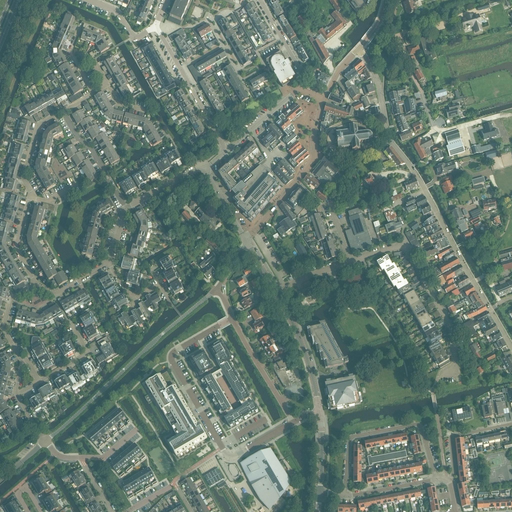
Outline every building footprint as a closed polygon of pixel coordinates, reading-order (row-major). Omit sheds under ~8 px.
[(178,0),(171,17),(172,18),(174,19),(177,20),(179,21),(181,22),(181,21),(189,0),(227,0),(237,4),(240,5),(242,0),(178,0)] [(322,45),(347,24),(337,13),(342,9),(336,0),(328,0),(336,11),(331,15),(337,22),(331,26),(329,24),(328,25),(329,27),(328,29),(327,28),(324,30),(322,29),(318,33),(320,35),(316,38),(317,39),(314,41),(311,37),(308,38),(323,65),(329,57),(322,45)] [(347,0),(346,1),(348,3),(354,11),(359,7),(357,5),(362,1),(361,0),(347,0)] [(359,7),(354,11),(357,15),(358,15),(367,8),(362,1),(357,5),(359,7)] [(407,15),(416,13),(412,1),(403,3),(407,15)] [(145,3),(142,8),(149,11),(151,6),(145,3)] [(277,4),(271,7),(274,12),(280,8),(277,4)] [(245,8),(243,10),(246,15),(248,14),(254,10),(251,5),(245,8)] [(280,8),(274,12),(277,17),(283,14),(285,13),(282,8),(280,9),(280,8)] [(254,10),(248,14),(250,19),(257,15),(254,10)] [(66,14),(64,19),(73,23),(74,21),(78,22),(79,20),(71,17),(71,15),(68,13),(67,15),(66,14)] [(139,16),(137,22),(141,24),(142,21),(145,22),(147,16),(140,14),(138,13),(137,15),(139,16)] [(250,19),(248,20),(251,25),(260,20),(257,15),(250,19)] [(285,29),(290,26),(285,18),(284,16),(278,19),(281,25),(282,25),(285,29)] [(466,19),(461,21),(464,30),(467,28),(468,28),(468,29),(469,28),(473,27),(474,30),(481,28),(479,25),(480,24),(478,16),(472,17),(472,16),(465,18),(466,19)] [(301,17),(297,19),(302,28),(306,26),(301,17)] [(64,19),(62,24),(75,30),(76,28),(72,26),(73,23),(64,19)] [(221,28),(228,24),(226,19),(218,23),(221,28)] [(260,20),(251,25),(254,30),(256,28),(262,25),(260,20)] [(62,24),(60,29),(69,33),(70,30),(74,32),(75,30),(62,24)] [(224,34),(232,30),(228,24),(221,28),(224,34)] [(85,30),(81,38),(86,40),(90,31),(87,30),(89,26),(86,25),(84,29),(85,30)] [(202,29),(206,36),(212,33),(208,25),(202,29)] [(259,33),(265,30),(262,25),(256,28),(259,33)] [(291,40),(296,37),(290,26),(285,29),(286,32),(289,37),(289,38),(291,40)] [(90,31),(86,40),(90,42),(96,29),(94,28),(92,32),(90,31)] [(60,29),(58,34),(71,39),(72,37),(68,35),(69,33),(60,29)] [(96,29),(90,42),(95,44),(99,35),(96,34),(98,30),(96,29)] [(201,39),(206,36),(202,29),(197,32),(201,39)] [(227,39),(235,35),(232,30),(224,34),(227,39)] [(259,33),(257,35),(260,39),(262,38),(268,35),(265,30),(259,33)] [(58,34),(56,38),(65,42),(66,39),(70,41),(71,39),(58,34)] [(99,35),(95,44),(96,45),(104,40),(105,38),(104,37),(102,38),(101,37),(102,35),(101,34),(99,35)] [(231,45),(238,41),(235,35),(227,39),(231,45)] [(262,38),(260,39),(263,45),(265,43),(271,40),(268,35),(262,38)] [(177,46),(189,40),(186,41),(183,36),(182,36),(181,37),(180,38),(177,39),(175,41),(174,41),(177,46)] [(296,50),(302,47),(296,37),(291,40),(294,45),(293,45),(296,50)] [(426,62),(436,59),(429,37),(420,40),(426,62)] [(56,38),(54,43),(67,48),(68,46),(64,45),(65,42),(56,38)] [(104,40),(96,45),(98,49),(110,42),(109,40),(105,42),(104,40)] [(180,51),(189,46),(187,44),(190,42),(189,40),(177,46),(180,51)] [(234,50),(241,46),(238,41),(231,45),(234,50)] [(110,42),(98,49),(101,54),(109,49),(108,46),(111,44),(110,42)] [(54,43),(52,48),(61,52),(62,49),(66,50),(67,48),(54,43)] [(150,43),(140,49),(143,54),(153,48),(150,43)] [(253,43),(252,44),(256,52),(262,48),(260,46),(256,48),(253,43)] [(183,56),(192,51),(190,46),(189,47),(189,46),(180,51),(183,56)] [(237,55),(244,51),(241,46),(234,50),(237,55)] [(410,55),(419,52),(417,46),(408,49),(410,55)] [(304,63),(309,60),(302,47),(296,50),(296,51),(297,51),(301,58),(304,63)] [(61,52),(52,48),(52,58),(53,58),(61,53),(61,52)] [(153,48),(143,54),(145,53),(147,57),(145,58),(146,58),(155,52),(153,48)] [(192,51),(183,56),(186,61),(195,56),(192,51)] [(217,54),(221,61),(227,58),(222,51),(217,54)] [(240,61),(247,57),(244,51),(237,55),(240,61)] [(155,52),(146,58),(148,62),(158,57),(155,52)] [(61,53),(53,58),(55,62),(65,57),(64,55),(63,55),(61,53)] [(281,53),(267,61),(269,66),(270,66),(282,88),(289,84),(287,80),(290,79),(292,73),(288,67),(290,66),(289,64),(287,61),(285,62),(283,58),(284,58),(281,53)] [(216,64),(221,61),(217,54),(212,57),(216,64)] [(105,66),(102,68),(103,70),(115,63),(112,58),(111,55),(105,59),(106,61),(104,63),(105,66)] [(65,57),(55,62),(58,67),(66,62),(65,59),(66,58),(65,57)] [(158,57),(148,62),(151,67),(160,61),(158,57)] [(210,67),(216,64),(212,57),(206,60),(210,67)] [(247,57),(240,61),(243,67),(250,63),(247,57)] [(412,61),(408,63),(412,70),(414,73),(418,82),(424,79),(419,70),(417,67),(417,68),(413,62),(416,61),(414,57),(411,58),(412,61)] [(205,70),(210,67),(206,60),(201,63),(205,70)] [(360,60),(352,67),(353,69),(359,76),(362,73),(362,74),(363,74),(367,80),(371,78),(366,69),(360,60)] [(160,61),(151,67),(153,71),(163,66),(160,61)] [(67,63),(59,68),(61,73),(74,66),(73,64),(69,66),(67,63)] [(115,63),(103,70),(104,72),(107,70),(109,72),(118,68),(115,63)] [(199,73),(205,70),(201,63),(195,66),(199,73)] [(74,66),(61,73),(64,77),(73,72),(71,70),(75,68),(74,66)] [(163,66),(153,71),(156,76),(165,70),(163,66)] [(226,76),(233,72),(230,67),(223,71),(226,76)] [(110,75),(107,77),(108,79),(120,72),(118,68),(109,72),(110,75)] [(346,74),(343,77),(348,81),(345,84),(348,90),(347,90),(354,101),(356,102),(360,99),(362,98),(354,86),(355,85),(352,81),(359,76),(353,69),(347,74),(346,74)] [(165,70),(156,76),(158,80),(168,74),(165,70)] [(313,70),(308,80),(314,83),(319,73),(313,70)] [(73,72),(64,77),(66,82),(79,75),(78,73),(74,75),(73,72)] [(120,72),(108,79),(109,81),(112,78),(114,81),(123,76),(120,72)] [(229,81),(236,77),(233,72),(226,76),(229,81)] [(319,73),(314,83),(325,89),(330,78),(319,73)] [(168,74),(158,80),(161,84),(170,79),(168,74)] [(260,77),(263,84),(268,81),(269,82),(272,81),(269,76),(267,77),(265,74),(260,77)] [(79,75),(66,82),(69,86),(78,81),(76,79),(80,77),(79,75)] [(115,83),(112,86),(113,87),(125,80),(123,76),(114,81),(115,83)] [(232,86),(239,82),(236,77),(229,81),(232,86)] [(260,77),(255,80),(258,86),(259,86),(263,83),(260,77)] [(170,79),(161,84),(163,89),(173,83),(170,79)] [(125,80),(113,87),(114,89),(118,87),(119,89),(119,90),(125,86),(127,85),(128,85),(125,80)] [(203,89),(210,85),(207,80),(200,84),(203,89)] [(251,86),(249,87),(252,93),(260,88),(259,86),(258,86),(255,80),(250,83),(251,86)] [(78,81),(69,86),(72,90),(84,83),(83,82),(79,84),(78,81)] [(235,92),(242,88),(239,82),(232,86),(235,92)] [(84,83),(72,90),(74,95),(77,94),(80,92),(83,90),(81,87),(85,85),(84,83)] [(173,83),(163,89),(166,93),(176,88),(173,83)] [(119,89),(116,91),(118,94),(117,94),(118,96),(130,89),(128,85),(127,85),(125,86),(119,90),(119,89)] [(206,95),(213,91),(210,85),(203,89),(206,95)] [(365,95),(375,92),(372,85),(363,88),(365,95)] [(331,94),(328,100),(341,105),(343,99),(345,95),(340,87),(339,90),(341,94),(340,96),(341,97),(341,98),(331,94)] [(238,97),(245,93),(242,88),(235,92),(238,97)] [(396,93),(389,94),(391,101),(395,100),(395,102),(398,102),(401,101),(400,98),(399,99),(398,95),(406,93),(405,89),(405,88),(397,89),(398,93),(396,93)] [(130,89),(118,96),(119,98),(120,98),(122,100),(127,97),(129,100),(136,96),(134,93),(133,94),(130,89)] [(445,90),(432,94),(433,100),(434,99),(434,101),(433,101),(432,105),(434,105),(436,104),(436,103),(441,102),(440,98),(446,96),(445,90)] [(62,91),(57,93),(65,107),(67,106),(64,101),(67,99),(62,91)] [(174,94),(172,96),(175,102),(185,96),(182,91),(174,95),(174,94)] [(213,91),(206,95),(209,100),(216,96),(213,91)] [(103,92),(94,97),(99,106),(108,101),(107,98),(110,96),(108,93),(104,95),(103,92)] [(52,93),(47,96),(54,108),(56,107),(54,103),(56,102),(57,102),(53,96),(52,93)] [(53,96),(57,102),(56,102),(58,104),(61,103),(64,108),(65,107),(57,93),(53,96)] [(245,93),(238,97),(241,104),(249,99),(245,93)] [(47,96),(43,98),(48,107),(50,105),(52,109),(54,108),(47,96)] [(185,96),(175,102),(176,104),(179,103),(181,106),(188,101),(185,96)] [(216,96),(209,100),(212,105),(219,101),(216,96)] [(43,98),(38,101),(46,113),(47,112),(45,108),(48,107),(43,98)] [(369,98),(358,102),(359,105),(361,104),(363,108),(371,105),(369,98)] [(395,100),(391,101),(392,110),(393,113),(394,115),(400,114),(398,104),(404,103),(406,115),(409,113),(414,112),(412,99),(401,101),(398,102),(395,102),(395,100)] [(38,101),(34,103),(39,112),(41,111),(44,114),(46,113),(38,101)] [(108,101),(99,106),(102,111),(114,103),(113,102),(110,104),(108,101)] [(188,101),(181,106),(184,111),(191,107),(188,101)] [(219,101),(212,105),(214,110),(222,106),(219,101)] [(34,103),(30,106),(37,118),(39,117),(36,114),(39,112),(34,103)] [(114,103),(102,111),(104,115),(113,110),(112,107),(115,105),(114,103)] [(296,104),(289,110),(296,118),(303,112),(301,110),(296,104)] [(326,104),(324,112),(329,114),(333,115),(335,116),(345,119),(345,117),(351,117),(354,109),(348,107),(347,110),(326,104)] [(449,110),(445,111),(447,119),(461,115),(458,104),(448,107),(449,110)] [(24,108),(21,110),(25,116),(27,115),(28,115),(30,117),(33,116),(35,119),(37,118),(30,106),(29,105),(24,108)] [(222,106),(214,110),(218,116),(225,112),(226,111),(223,105),(222,106)] [(191,107),(184,111),(187,116),(194,112),(191,107)] [(374,120),(373,116),(380,115),(379,107),(371,109),(372,114),(366,115),(367,120),(369,120),(369,121),(374,120)] [(113,110),(104,115),(111,120),(112,121),(114,111),(113,110)] [(125,114),(123,124),(128,125),(131,111),(130,110),(129,115),(125,114)] [(289,110),(282,116),(289,123),(292,121),(292,120),(296,118),(289,110)] [(81,111),(72,116),(73,119),(72,119),(74,121),(83,116),(81,111)] [(194,112),(187,116),(190,121),(197,117),(194,112)] [(321,122),(326,124),(327,122),(329,122),(331,118),(328,117),(329,114),(324,112),(321,122)] [(136,117),(133,126),(138,128),(142,114),(140,113),(138,117),(136,117)] [(406,115),(396,118),(400,128),(406,126),(406,124),(404,120),(411,117),(409,113),(406,115)] [(83,116),(74,121),(74,123),(76,123),(77,125),(88,119),(88,118),(86,120),(83,116)] [(281,122),(277,125),(288,137),(293,133),(295,131),(289,123),(282,116),(279,119),(281,122)] [(197,117),(190,121),(193,126),(191,127),(200,122),(197,117)] [(145,119),(143,129),(151,124),(152,122),(151,121),(150,122),(148,122),(147,121),(148,119),(147,118),(145,119)] [(88,119),(77,125),(80,124),(81,126),(77,128),(79,130),(91,123),(88,119)] [(21,121),(20,126),(30,129),(31,129),(31,127),(30,126),(31,123),(21,121)] [(200,122),(191,127),(194,133),(203,128),(200,122)] [(421,122),(412,126),(415,133),(423,130),(421,126),(423,125),(421,122)] [(91,123),(79,130),(80,132),(83,130),(85,133),(96,126),(93,127),(91,123)] [(48,130),(53,138),(63,133),(57,124),(48,130)] [(151,124),(143,129),(145,134),(158,126),(157,124),(153,126),(151,124)] [(273,150),(281,144),(278,141),(283,136),(273,124),(266,130),(269,133),(260,140),(264,144),(263,145),(267,149),(270,146),(273,150)] [(406,126),(400,128),(401,132),(408,130),(407,129),(408,128),(408,126),(407,124),(406,124),(406,126)] [(491,124),(484,126),(485,131),(482,132),(481,132),(482,134),(483,138),(484,141),(484,140),(496,137),(496,138),(495,135),(498,134),(497,130),(494,131),(493,128),(493,129),(491,124)] [(349,130),(336,131),(338,148),(351,147),(352,150),(360,149),(359,142),(367,141),(370,139),(372,137),(372,134),(370,132),(366,131),(357,132),(356,125),(349,126),(349,130)] [(96,126),(85,133),(88,131),(89,134),(85,136),(86,138),(99,131),(96,126)] [(158,126),(145,134),(148,138),(157,133),(155,130),(159,128),(158,126)] [(203,128),(194,133),(197,138),(206,133),(203,128)] [(44,135),(44,136),(53,138),(48,130),(44,135)] [(402,141),(412,137),(409,130),(399,134),(402,141)] [(457,130),(444,134),(447,142),(460,138),(457,130)] [(99,131),(86,138),(87,139),(91,137),(93,140),(95,139),(104,134),(104,133),(101,135),(99,131)] [(157,133),(148,138),(150,142),(163,135),(162,133),(158,135),(157,133)] [(288,137),(283,141),(289,148),(297,142),(298,141),(296,139),(297,138),(293,133),(288,137)] [(96,141),(93,143),(94,145),(107,138),(104,134),(95,139),(96,141)] [(16,135),(14,140),(25,143),(26,140),(27,141),(28,139),(17,136),(16,135)] [(163,135),(150,142),(153,147),(162,142),(160,139),(164,137),(163,135)] [(51,148),(53,138),(44,136),(41,145),(51,148)] [(107,138),(94,145),(95,147),(99,145),(100,148),(109,142),(107,138)] [(421,142),(419,138),(414,141),(416,144),(413,145),(421,160),(431,155),(428,148),(433,146),(429,138),(421,142)] [(448,146),(446,146),(449,157),(464,152),(460,138),(447,142),(448,146)] [(101,150),(98,152),(99,154),(112,147),(109,142),(100,148),(101,150)] [(289,148),(286,150),(293,158),(303,149),(302,148),(297,142),(289,148)] [(251,143),(247,147),(252,153),(252,154),(254,157),(255,155),(257,152),(258,152),(258,151),(257,150),(257,149),(251,143)] [(13,144),(12,149),(23,152),(24,150),(28,151),(28,148),(13,144)] [(48,158),(51,148),(41,145),(38,155),(48,158)] [(73,145),(64,150),(67,155),(79,148),(78,146),(74,148),(73,145)] [(112,147),(99,154),(100,156),(104,154),(107,159),(103,161),(104,163),(117,156),(113,150),(116,148),(115,145),(112,147)] [(441,149),(442,149),(442,148),(440,145),(431,148),(433,153),(441,149)] [(480,145),(472,147),(474,155),(487,151),(486,146),(481,148),(480,145)] [(384,169),(395,167),(405,164),(391,146),(383,153),(390,161),(382,164),(384,169)] [(247,147),(242,151),(248,157),(247,158),(250,161),(251,159),(249,156),(252,154),(252,153),(247,147)] [(79,148),(67,155),(69,160),(72,158),(78,154),(76,152),(80,150),(79,148)] [(12,149),(10,154),(26,158),(26,156),(22,155),(23,152),(12,149)] [(293,158),(288,161),(295,169),(309,156),(303,149),(293,158)] [(169,151),(164,154),(166,157),(172,167),(177,164),(171,154),(169,151)] [(176,151),(171,154),(177,164),(182,161),(182,160),(176,151)] [(242,151),(238,155),(243,161),(243,162),(245,165),(246,163),(244,160),(247,158),(248,157),(242,151)] [(435,162),(443,159),(440,151),(432,154),(435,162)] [(491,152),(485,154),(487,160),(489,159),(497,157),(496,152),(495,151),(492,152),(491,152)] [(78,154),(72,158),(74,162),(87,155),(86,153),(82,156),(80,153),(78,154)] [(9,159),(9,160),(20,163),(21,160),(25,161),(26,158),(10,154),(10,155),(11,155),(9,159)] [(45,168),(48,158),(38,155),(36,165),(45,168)] [(87,155),(74,162),(77,167),(80,166),(86,162),(84,159),(88,157),(87,155)] [(238,155),(233,159),(239,165),(243,162),(243,161),(238,155)] [(117,156),(104,163),(105,165),(109,163),(110,165),(113,164),(114,166),(120,162),(119,161),(119,160),(117,156)] [(312,174),(319,179),(318,180),(331,190),(334,192),(345,172),(333,161),(326,156),(321,162),(322,163),(312,174)] [(166,157),(160,160),(168,173),(173,170),(172,167),(166,157)] [(233,159),(217,173),(230,193),(231,191),(238,186),(229,176),(240,166),(239,165),(233,159)] [(9,160),(8,164),(9,165),(23,168),(24,166),(19,165),(20,163),(9,160)] [(86,162),(80,166),(82,170),(95,163),(93,161),(90,163),(88,160),(86,162)] [(160,160),(155,163),(162,176),(168,173),(160,160)] [(286,186),(292,180),(290,177),(295,173),(283,161),(277,166),(278,168),(274,172),(286,186)] [(445,165),(436,167),(437,171),(438,171),(439,175),(446,174),(446,173),(460,169),(458,162),(446,165),(445,165)] [(95,163),(82,170),(85,174),(93,169),(92,167),(96,165),(95,163)] [(153,164),(147,167),(153,177),(159,174),(153,164)] [(146,165),(141,168),(142,170),(148,181),(153,177),(147,167),(146,165)] [(238,186),(231,191),(232,191),(236,197),(233,200),(237,204),(235,206),(236,207),(235,207),(239,210),(239,209),(243,213),(242,215),(245,218),(246,217),(248,219),(248,220),(251,223),(254,219),(256,217),(259,214),(259,213),(261,211),(264,208),(268,203),(269,203),(274,197),(276,194),(276,195),(279,191),(281,189),(279,187),(279,186),(269,177),(270,175),(260,166),(249,176),(238,186)] [(45,168),(36,173),(42,182),(50,177),(45,168)] [(93,169),(85,174),(87,179),(100,172),(99,170),(95,172),(93,169)] [(8,170),(7,174),(20,178),(21,176),(17,175),(18,172),(8,170)] [(142,170),(137,173),(144,186),(150,183),(148,181),(142,170)] [(242,170),(237,174),(242,180),(247,175),(242,170)] [(100,172),(87,179),(90,183),(99,178),(97,176),(101,173),(100,172)] [(137,173),(131,176),(139,189),(144,186),(137,173)] [(308,175),(303,180),(309,184),(311,182),(311,181),(311,180),(312,181),(313,179),(308,175)] [(373,189),(378,184),(370,176),(365,181),(369,186),(368,187),(371,190),(372,189),(373,189)] [(450,176),(441,180),(443,184),(442,185),(444,191),(444,192),(445,194),(454,191),(450,182),(452,181),(450,176)] [(50,177),(42,182),(47,191),(56,186),(50,177)] [(130,177),(124,180),(132,194),(137,190),(130,177)] [(311,182),(309,184),(316,189),(321,184),(313,179),(312,181),(311,180),(311,181),(311,182)] [(407,190),(418,186),(415,179),(404,183),(407,190)] [(5,180),(4,184),(21,189),(21,187),(17,185),(18,182),(15,182),(8,180),(5,180)] [(124,180),(119,184),(121,187),(126,197),(132,194),(124,180)] [(4,184),(3,189),(15,193),(16,190),(20,191),(21,189),(4,184)] [(299,186),(285,203),(294,211),(293,213),(297,217),(304,209),(298,204),(308,193),(299,186)] [(197,190),(194,193),(200,201),(204,198),(197,190)] [(316,195),(316,196),(324,202),(327,197),(320,191),(316,195)] [(10,196),(9,201),(19,204),(19,201),(21,201),(21,199),(10,196)] [(413,197),(405,201),(407,206),(405,207),(408,213),(427,204),(428,204),(424,197),(416,201),(416,202),(415,202),(413,197)] [(99,207),(104,215),(112,211),(112,210),(115,208),(109,199),(106,201),(106,202),(99,207)] [(484,210),(495,208),(494,201),(482,202),(484,210)] [(282,228),(277,231),(281,237),(286,233),(286,234),(291,230),(292,231),(293,232),(295,230),(295,229),(294,228),(297,226),(294,221),(296,219),(294,215),(293,216),(284,203),(280,208),(288,219),(280,225),(282,228)] [(428,204),(420,208),(423,215),(425,214),(428,220),(431,218),(429,212),(431,211),(428,204)] [(136,214),(133,216),(134,219),(133,219),(134,221),(144,216),(141,211),(143,210),(141,206),(139,207),(136,209),(138,211),(138,213),(136,214)] [(35,207),(32,217),(42,220),(45,210),(42,209),(35,207)] [(102,216),(104,215),(99,207),(98,207),(93,214),(93,215),(102,218),(102,216)] [(210,217),(202,207),(195,213),(212,233),(221,225),(219,222),(218,220),(213,214),(210,217)] [(361,214),(359,208),(348,212),(350,218),(349,218),(352,229),(345,231),(349,244),(352,253),(372,247),(372,244),(362,214),(361,214)] [(473,219),(478,217),(481,215),(479,209),(470,213),(471,217),(473,219)] [(187,222),(191,218),(186,211),(181,215),(187,222)] [(391,213),(390,211),(384,213),(388,222),(396,218),(393,211),(391,213)] [(312,222),(323,218),(321,219),(320,216),(322,215),(321,213),(310,217),(312,222)] [(461,213),(452,216),(454,222),(458,220),(458,221),(460,220),(460,221),(464,220),(463,218),(461,213)] [(1,215),(0,219),(4,221),(13,223),(14,220),(15,221),(16,219),(5,216),(1,215)] [(100,227),(102,218),(93,215),(90,224),(100,227)] [(144,216),(134,221),(136,223),(137,223),(138,225),(146,220),(146,219),(144,216)] [(428,220),(424,223),(425,227),(436,221),(433,216),(431,218),(428,220)] [(32,217),(30,227),(39,230),(42,220),(32,217)] [(314,227),(322,224),(321,221),(323,220),(323,218),(312,222),(314,227)] [(146,220),(138,225),(138,226),(148,229),(148,228),(151,228),(151,223),(151,221),(149,219),(146,220)] [(458,221),(454,223),(457,228),(465,224),(467,223),(466,223),(468,222),(467,219),(464,220),(460,221),(460,220),(458,221)] [(425,227),(427,231),(438,225),(436,221),(425,227)] [(0,222),(0,227),(13,231),(13,229),(9,228),(10,225),(0,222)] [(416,222),(410,227),(413,231),(419,227),(416,222)] [(394,224),(390,225),(392,233),(396,231),(396,230),(402,228),(402,226),(401,223),(400,223),(394,225),(394,224)] [(97,237),(100,227),(90,224),(87,234),(97,237)] [(465,224),(457,228),(460,234),(468,230),(465,224)] [(392,233),(390,225),(386,226),(386,228),(380,230),(381,235),(388,233),(388,234),(392,233)] [(438,225),(427,231),(430,235),(441,230),(441,229),(440,230),(438,225),(439,225),(438,225)] [(0,227),(0,233),(7,235),(8,232),(12,233),(13,231),(0,227)] [(30,227),(27,237),(27,238),(37,241),(37,240),(39,230),(30,227)] [(317,237),(326,234),(325,231),(327,230),(326,228),(315,232),(317,237)] [(475,235),(472,229),(470,230),(463,234),(466,240),(473,237),(473,236),(475,235)] [(133,230),(132,232),(136,233),(136,236),(145,239),(145,238),(147,239),(148,234),(147,234),(133,230)] [(430,236),(428,236),(429,238),(430,237),(432,240),(432,239),(443,234),(441,230),(430,235),(429,235),(430,236)] [(409,232),(405,234),(407,237),(408,240),(410,242),(416,239),(414,236),(412,237),(411,235),(409,232)] [(94,246),(97,237),(87,234),(85,244),(94,246)] [(443,234),(432,239),(432,240),(434,244),(445,238),(443,234)] [(332,239),(333,239),(333,237),(319,242),(320,241),(321,246),(324,245),(327,244),(333,242),(332,239)] [(37,241),(27,238),(28,244),(29,247),(38,242),(37,241)] [(210,244),(212,246),(216,249),(219,246),(215,243),(209,238),(206,241),(210,244)] [(449,244),(448,242),(446,238),(436,243),(437,244),(437,245),(433,247),(434,250),(430,252),(423,255),(421,252),(417,255),(421,262),(439,253),(438,252),(450,247),(450,246),(449,244)] [(130,240),(130,242),(134,243),(133,245),(133,246),(140,248),(143,249),(144,244),(130,240)] [(38,242),(29,247),(33,254),(42,249),(38,242)] [(91,257),(94,246),(85,244),(82,254),(91,257)] [(125,247),(124,249),(138,253),(140,248),(133,246),(133,245),(130,245),(129,248),(125,247)] [(296,248),(301,256),(306,253),(301,245),(296,248)] [(0,248),(0,254),(8,249),(7,247),(6,248),(5,246),(0,248)] [(335,249),(336,249),(336,247),(326,250),(327,255),(336,252),(335,249)] [(442,252),(437,255),(440,260),(443,259),(446,258),(445,258),(443,259),(442,257),(444,256),(453,251),(451,247),(442,252)] [(8,249),(0,254),(0,257),(1,260),(10,255),(8,252),(9,251),(8,249)] [(42,249),(33,254),(38,263),(47,258),(42,249)] [(124,249),(124,251),(128,252),(127,255),(137,258),(138,253),(124,249)] [(511,269),(511,257),(511,256),(511,255),(511,250),(498,254),(503,272),(511,269)] [(446,258),(443,259),(445,263),(447,262),(447,260),(455,256),(453,251),(444,256),(445,258),(446,258)] [(206,257),(205,259),(206,260),(209,263),(216,257),(212,254),(207,258),(206,257)] [(10,255),(1,260),(4,264),(16,257),(15,255),(11,257),(10,255)] [(160,268),(173,261),(170,255),(157,263),(160,268)] [(383,256),(376,260),(377,263),(379,267),(390,261),(387,257),(386,255),(382,255),(383,256)] [(121,263),(135,266),(137,260),(122,256),(121,263)] [(16,257),(4,264),(6,268),(15,263),(13,261),(17,259),(16,257)] [(47,258),(38,263),(44,272),(52,267),(47,258)] [(456,258),(432,271),(428,273),(432,280),(459,265),(456,258)] [(206,260),(199,266),(202,269),(206,266),(209,263),(206,260)] [(163,274),(174,268),(176,266),(173,261),(160,268),(163,274)] [(390,261),(379,267),(382,272),(394,265),(392,266),(390,261)] [(15,263),(6,268),(9,273),(21,266),(20,264),(16,266),(15,263)] [(133,272),(135,266),(121,263),(119,269),(128,271),(133,272)] [(207,280),(215,272),(209,265),(201,273),(207,280)] [(394,265),(382,272),(384,271),(386,275),(396,269),(394,265)] [(21,266),(9,273),(11,277),(20,272),(18,270),(22,267),(21,266)] [(452,282),(453,282),(451,279),(463,272),(460,266),(437,279),(441,286),(446,283),(448,286),(444,288),(447,294),(455,289),(452,282)] [(52,267),(44,272),(49,281),(54,278),(53,278),(57,276),(57,275),(52,267)] [(164,281),(177,273),(174,268),(163,274),(161,275),(164,281)] [(396,269),(386,275),(389,279),(399,274),(396,269)] [(142,275),(133,272),(128,271),(126,277),(140,281),(142,275)] [(20,272),(11,277),(14,282),(26,274),(25,272),(21,275),(20,272)] [(55,280),(51,282),(52,284),(65,277),(62,272),(57,275),(57,276),(53,278),(54,278),(55,280)] [(167,286),(180,279),(177,273),(164,281),(167,286)] [(26,274),(14,282),(16,286),(18,285),(20,284),(23,282),(25,281),(24,278),(27,276),(26,274)] [(99,287),(112,280),(109,274),(96,282),(99,287)] [(399,274),(389,279),(391,284),(401,278),(399,274)] [(244,276),(236,281),(239,288),(248,283),(244,276)] [(65,277),(52,284),(53,286),(57,284),(59,287),(67,282),(65,277)] [(138,290),(140,281),(126,277),(124,283),(132,285),(131,288),(138,290)] [(452,282),(455,289),(458,287),(459,289),(470,283),(466,277),(456,283),(455,282),(453,283),(453,282),(452,282)] [(401,278),(391,284),(394,288),(406,281),(405,281),(404,282),(401,278)] [(170,291),(183,284),(180,279),(167,286),(170,291)] [(102,292),(115,285),(112,280),(99,287),(102,292)] [(406,281),(394,288),(395,287),(398,291),(408,285),(406,281)] [(511,282),(496,289),(499,297),(511,291),(511,282)] [(183,284),(170,291),(173,297),(186,289),(183,284)] [(105,298),(118,290),(115,285),(102,292),(105,298)] [(408,285),(398,291),(400,296),(412,289),(411,290),(408,285)] [(463,291),(459,293),(461,295),(462,294),(465,299),(467,297),(475,293),(471,286),(463,291)] [(0,287),(0,292),(8,295),(9,293),(7,293),(8,290),(4,289),(0,287)] [(242,298),(250,294),(246,287),(238,292),(242,298)] [(77,289),(75,290),(82,303),(84,305),(88,302),(85,297),(88,295),(85,290),(83,292),(82,291),(79,292),(77,289)] [(412,289),(400,296),(401,296),(402,295),(405,299),(415,293),(412,289)] [(75,295),(73,296),(78,305),(79,307),(84,305),(82,303),(75,290),(73,291),(75,295)] [(118,290),(105,298),(108,302),(108,303),(111,302),(121,296),(121,295),(118,290)] [(301,301),(304,300),(313,296),(310,290),(299,295),(301,301)] [(149,300),(143,303),(147,310),(151,308),(153,311),(158,309),(155,304),(161,301),(156,292),(150,295),(147,296),(149,300)] [(415,293),(405,299),(407,303),(417,297),(415,293)] [(446,303),(450,301),(454,299),(451,293),(444,297),(443,297),(446,303)] [(481,301),(476,293),(453,306),(448,309),(452,315),(456,313),(458,312),(455,308),(468,301),(469,303),(470,305),(471,305),(473,304),(473,305),(476,303),(476,304),(480,301),(481,301)] [(68,294),(66,295),(74,308),(78,305),(73,296),(70,297),(68,294)] [(121,296),(111,302),(114,307),(127,299),(124,294),(121,295),(121,296)] [(67,300),(64,301),(69,310),(74,308),(66,295),(65,296),(67,300)] [(245,309),(254,304),(253,302),(254,301),(255,300),(252,296),(251,296),(240,302),(245,309)] [(417,297),(407,303),(409,308),(420,302),(418,299),(417,297)] [(59,299),(57,300),(65,313),(69,310),(64,301),(61,303),(59,299)] [(127,299),(114,307),(117,312),(130,305),(127,299)] [(142,307),(136,310),(136,311),(140,317),(141,318),(144,316),(146,319),(151,316),(147,310),(143,303),(143,302),(140,304),(142,307)] [(420,302),(409,308),(412,312),(422,306),(420,302)] [(58,319),(63,316),(57,305),(54,307),(52,303),(50,304),(57,317),(58,319)] [(57,317),(50,304),(48,305),(50,309),(48,311),(53,319),(57,317)] [(422,306),(412,312),(414,316),(425,310),(422,306)] [(480,308),(478,309),(466,314),(468,319),(478,315),(487,311),(484,306),(480,308)] [(20,321),(24,307),(22,307),(21,311),(18,310),(15,320),(20,321)] [(260,321),(259,319),(262,317),(257,309),(250,313),(255,321),(257,323),(252,326),(256,332),(264,327),(260,321)] [(30,324),(34,310),(32,310),(31,314),(28,313),(25,323),(25,325),(25,324),(26,324),(26,326),(29,327),(30,324)] [(81,325),(94,318),(89,310),(83,313),(85,316),(78,320),(81,325)] [(129,318),(132,324),(133,326),(137,324),(139,327),(144,324),(141,318),(140,317),(136,311),(136,310),(132,312),(134,315),(129,318)] [(425,310),(414,316),(417,321),(427,315),(425,310)] [(48,322),(53,319),(48,311),(45,312),(45,311),(43,312),(48,322)] [(44,324),(48,322),(43,312),(41,313),(41,314),(39,316),(44,324)] [(126,312),(117,317),(122,326),(126,324),(129,329),(134,326),(133,326),(132,324),(129,318),(127,315),(126,312)] [(471,321),(458,328),(465,340),(468,338),(476,334),(473,328),(479,324),(482,330),(482,331),(491,326),(494,324),(488,313),(476,319),(478,322),(475,323),(471,321)] [(427,315),(417,321),(419,325),(430,319),(427,315)] [(457,324),(461,321),(458,315),(453,318),(457,324)] [(43,325),(44,324),(39,316),(38,316),(35,326),(36,326),(43,325)] [(84,330),(94,325),(97,323),(94,318),(81,325),(84,330)] [(430,319),(419,325),(422,329),(432,323),(430,319)] [(317,321),(301,324),(304,330),(307,330),(307,331),(309,330),(311,338),(313,338),(315,346),(317,346),(319,354),(322,353),(323,362),(326,361),(327,368),(330,380),(326,381),(326,383),(325,384),(326,390),(328,390),(329,395),(327,395),(327,396),(329,405),(327,405),(328,409),(330,409),(330,411),(336,409),(342,408),(348,407),(349,407),(354,406),(354,405),(360,404),(360,402),(362,402),(361,398),(359,398),(357,389),(355,389),(354,384),(356,384),(356,383),(354,377),(353,378),(352,376),(348,377),(345,364),(348,363),(348,361),(347,361),(347,358),(341,360),(341,356),(338,357),(337,349),(334,349),(332,341),(330,341),(328,333),(326,334),(325,328),(326,327),(324,322),(319,324),(317,321)] [(432,323),(422,329),(424,334),(435,328),(432,323)] [(491,326),(482,331),(486,337),(489,336),(490,336),(499,332),(494,324),(491,326)] [(84,337),(97,330),(94,325),(84,330),(81,332),(84,337)] [(275,328),(269,331),(272,337),(278,333),(275,328)] [(435,328),(424,334),(427,338),(437,332),(435,328)] [(97,330),(84,337),(87,343),(94,339),(96,341),(102,338),(97,330)] [(437,332),(427,338),(429,342),(440,337),(442,335),(440,331),(437,332)] [(499,332),(490,336),(493,343),(501,338),(502,338),(499,332)] [(266,337),(260,341),(263,346),(269,342),(268,339),(269,338),(268,336),(266,337)] [(33,356),(46,349),(39,338),(34,337),(33,337),(32,338),(32,339),(31,343),(31,344),(32,345),(28,347),(30,351),(33,356)] [(113,351),(109,344),(110,343),(107,337),(97,344),(100,349),(103,355),(95,359),(99,365),(104,362),(105,364),(119,356),(115,350),(113,351)] [(440,337),(429,342),(432,347),(439,343),(442,341),(440,337)] [(496,343),(493,345),(496,350),(499,348),(500,350),(501,349),(503,352),(507,350),(505,347),(506,346),(502,339),(496,343)] [(63,343),(70,356),(76,353),(69,340),(63,343)] [(269,342),(263,346),(266,351),(272,347),(274,346),(271,340),(269,342)] [(214,347),(210,349),(214,357),(215,357),(215,358),(216,360),(217,361),(219,364),(220,367),(221,369),(220,370),(222,372),(220,373),(218,371),(216,372),(219,377),(224,374),(225,375),(228,380),(228,381),(231,386),(234,391),(235,392),(237,397),(238,397),(241,402),(241,403),(242,404),(243,407),(241,408),(241,409),(236,411),(235,412),(233,413),(232,414),(231,414),(227,417),(224,418),(225,419),(229,427),(232,425),(238,422),(241,420),(243,419),(249,416),(254,412),(257,411),(254,405),(254,404),(253,403),(251,399),(247,401),(246,400),(250,398),(248,395),(245,389),(243,386),(242,384),(238,378),(237,375),(235,373),(232,367),(230,364),(229,362),(232,360),(231,360),(230,357),(221,342),(219,344),(214,347)] [(441,342),(428,349),(431,353),(441,347),(443,346),(441,342)] [(65,359),(70,356),(63,343),(58,346),(65,359)] [(469,347),(469,348),(473,354),(473,355),(474,355),(479,352),(474,344),(469,347)] [(272,347),(266,351),(269,356),(276,352),(278,351),(274,346),(272,347)] [(441,347),(431,353),(433,357),(444,351),(441,347)] [(36,362),(49,354),(46,349),(33,356),(36,362)] [(444,351),(433,357),(436,361),(446,356),(444,351)] [(4,352),(0,354),(0,361),(11,355),(10,353),(6,355),(4,352)] [(196,357),(190,360),(199,376),(200,376),(213,369),(209,362),(207,360),(203,353),(198,356),(199,357),(198,357),(196,358),(196,357)] [(501,355),(499,357),(504,366),(506,370),(508,369),(511,374),(511,373),(511,357),(511,358),(509,359),(508,358),(505,353),(501,355)] [(39,367),(52,359),(49,354),(36,362),(39,367)] [(275,363),(283,358),(281,354),(273,359),(275,363)] [(487,358),(486,359),(488,362),(496,358),(493,354),(487,358)] [(11,355),(0,361),(0,364),(1,366),(10,361),(8,359),(12,357),(11,355)] [(446,356),(436,361),(439,366),(440,368),(440,369),(450,363),(449,360),(446,356)] [(52,359),(39,367),(42,372),(49,368),(51,371),(57,368),(52,359)] [(86,363),(93,376),(101,371),(98,366),(95,367),(91,360),(86,363)] [(10,361),(1,366),(1,367),(11,369),(11,370),(13,368),(13,367),(11,366),(10,364),(12,363),(12,362),(10,361)] [(275,364),(272,366),(282,384),(288,380),(285,372),(287,371),(284,364),(283,365),(282,362),(275,364)] [(85,381),(93,376),(86,363),(80,366),(84,373),(82,375),(85,381)] [(1,367),(0,370),(0,371),(14,375),(14,373),(10,372),(11,370),(11,369),(1,367)] [(0,371),(0,377),(8,379),(9,376),(13,377),(14,375),(0,371)] [(77,372),(71,375),(79,387),(84,384),(83,382),(85,381),(82,375),(79,376),(77,372)] [(175,386),(168,390),(165,385),(170,382),(172,381),(167,372),(160,376),(160,375),(154,379),(154,378),(151,380),(151,381),(145,384),(151,394),(161,411),(163,410),(178,436),(176,437),(168,442),(171,448),(170,448),(172,451),(173,451),(175,455),(176,456),(176,457),(177,456),(178,455),(183,453),(184,452),(189,449),(190,448),(194,446),(196,445),(200,443),(202,442),(206,439),(203,433),(204,433),(202,430),(201,430),(198,424),(197,425),(175,386)] [(202,380),(202,381),(204,383),(207,389),(210,395),(213,400),(217,406),(220,411),(222,414),(224,413),(228,410),(229,410),(231,409),(230,409),(227,404),(227,403),(224,398),(224,397),(221,393),(220,392),(218,387),(217,386),(214,381),(218,378),(215,373),(211,375),(210,376),(208,377),(202,380)] [(64,374),(58,377),(66,390),(71,387),(66,378),(64,374)] [(66,378),(71,387),(73,391),(79,387),(71,375),(66,378)] [(0,377),(0,382),(11,385),(11,383),(7,382),(8,379),(0,377)] [(58,395),(66,390),(58,377),(53,380),(57,387),(54,389),(58,395)] [(58,395),(54,389),(52,390),(48,383),(42,387),(50,399),(58,395)] [(45,402),(50,399),(42,387),(37,390),(39,393),(44,402),(45,402)] [(47,406),(45,402),(44,402),(39,393),(34,396),(41,409),(47,406)] [(33,414),(41,409),(34,396),(33,395),(30,397),(31,398),(28,399),(32,406),(30,408),(33,414)] [(496,401),(492,402),(495,414),(498,414),(498,415),(503,414),(502,410),(507,409),(505,402),(505,400),(500,401),(501,403),(496,404),(496,402),(496,401)] [(487,405),(482,407),(483,411),(482,412),(483,414),(484,415),(484,418),(491,417),(491,415),(495,414),(492,402),(487,403),(487,405)] [(7,404),(0,407),(0,413),(8,409),(7,406),(8,406),(7,404)] [(472,418),(469,407),(450,412),(450,414),(451,417),(453,417),(454,422),(472,418)] [(10,410),(1,415),(4,419),(17,412),(16,410),(12,412),(10,410)] [(119,410),(116,413),(122,420),(125,417),(119,410)] [(4,419),(2,421),(4,425),(15,419),(14,416),(18,414),(17,412),(4,419)] [(116,413),(112,416),(118,423),(122,420),(116,413)] [(112,416),(109,419),(114,426),(118,423),(112,416)] [(15,419),(4,425),(7,430),(9,428),(22,421),(21,419),(17,421),(15,419)] [(109,419),(105,422),(111,429),(114,426),(109,419)] [(22,421),(9,428),(13,435),(19,432),(17,430),(21,428),(19,425),(23,423),(22,421)] [(105,422),(101,425),(107,432),(111,429),(105,422)] [(101,425),(98,428),(104,435),(107,432),(101,425)] [(98,428),(94,431),(100,438),(104,435),(98,428)] [(94,431),(91,434),(97,441),(100,438),(94,431)] [(505,433),(499,434),(500,440),(505,439),(505,444),(503,444),(504,449),(511,447),(511,442),(507,443),(505,433)] [(91,434),(87,437),(93,444),(97,441),(91,434)] [(134,444),(126,451),(133,459),(141,452),(134,444)] [(253,461),(243,466),(246,470),(248,475),(249,474),(249,476),(247,477),(262,503),(263,501),(265,502),(264,503),(269,511),(286,490),(287,488),(288,488),(288,487),(289,486),(289,485),(289,484),(289,483),(289,482),(289,481),(288,481),(288,480),(284,474),(278,463),(270,449),(251,458),(253,461)] [(126,451),(118,458),(124,466),(133,459),(126,451)] [(417,455),(414,455),(416,464),(415,465),(417,473),(422,472),(421,463),(422,464),(424,464),(426,463),(426,461),(425,459),(422,459),(421,460),(418,460),(417,455)] [(118,458),(110,465),(116,473),(124,466),(118,458)] [(149,469),(139,474),(144,482),(154,477),(149,469)] [(223,479),(217,469),(204,476),(210,487),(223,479)] [(74,483),(84,477),(78,473),(77,471),(68,476),(69,477),(70,479),(72,478),(74,483)] [(38,480),(32,484),(35,489),(46,483),(43,477),(43,476),(42,474),(36,478),(38,480)] [(139,474),(130,480),(135,488),(144,482),(139,474)] [(77,491),(86,486),(85,484),(84,477),(74,483),(77,488),(76,489),(77,491)] [(189,478),(180,483),(181,485),(183,484),(185,488),(193,484),(189,478)] [(130,480),(121,485),(126,493),(135,488),(130,480)] [(46,483),(35,489),(39,495),(44,492),(46,494),(52,491),(50,488),(49,489),(48,487),(46,483)] [(193,484),(185,488),(187,492),(186,493),(187,495),(196,490),(193,484)] [(83,498),(93,492),(87,488),(86,486),(77,491),(79,494),(80,493),(81,494),(83,498)] [(196,490),(187,495),(187,496),(189,495),(192,499),(199,495),(196,490)] [(48,498),(43,502),(46,507),(57,501),(53,496),(54,495),(52,492),(47,496),(48,498)] [(86,506),(95,501),(93,499),(93,492),(83,498),(86,503),(85,504),(86,506)] [(199,495),(192,499),(194,503),(192,504),(193,506),(202,501),(199,495)] [(57,501),(46,507),(48,511),(51,511),(55,510),(56,511),(57,511),(62,509),(61,506),(60,507),(60,506),(57,501)] [(91,511),(93,511),(101,508),(96,504),(95,501),(86,506),(88,509),(89,508),(91,511)] [(202,501),(193,506),(194,508),(196,506),(199,511),(206,507),(202,501)] [(469,501),(460,502),(461,507),(465,507),(465,510),(470,509),(469,506),(470,506),(474,505),(474,503),(469,503),(469,501)] [(7,503),(1,506),(3,509),(5,511),(10,511),(17,508),(14,502),(8,506),(7,503)]
